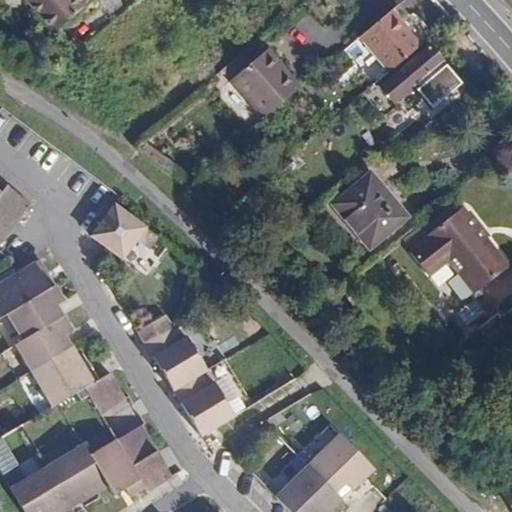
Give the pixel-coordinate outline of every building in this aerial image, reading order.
[(26,0),(53,30),(83,4),(81,2),(82,0),(26,0)] [(422,45),(392,10),(359,38),(388,74),(422,45)] [(428,46),(389,79),(401,94),(440,61),(428,46)] [(231,82),(262,121),(300,88),(268,51),(231,82)] [(370,176),(335,205),(370,249),(406,219),(370,176)] [(5,187),(0,192),(0,202),(19,216),(28,203),(5,187)] [(19,216),(0,202),(0,217),(11,227),(19,216)] [(120,260),(135,240),(144,228),(143,228),(114,205),(90,236),(120,260)] [(11,227),(0,217),(0,236),(3,238),(11,227)] [(397,261),(416,284),(456,333),(471,320),(462,309),(469,303),(466,299),(496,274),(466,238),(468,236),(454,220),(452,222),(447,217),(416,242),(417,244),(397,261)] [(144,228),(135,240),(145,247),(153,236),(144,228)] [(38,260),(0,283),(0,316),(5,314),(54,285),(38,260)] [(63,300),(54,285),(5,314),(12,325),(22,340),(62,316),(56,304),(63,300)] [(5,314),(0,316),(0,328),(2,331),(12,325),(5,314)] [(136,331),(172,390),(200,375),(205,370),(197,358),(185,338),(179,340),(164,315),(136,331)] [(70,332),(62,316),(22,340),(14,345),(22,358),(30,371),(71,346),(65,336),(70,332)] [(22,358),(14,345),(3,352),(11,365),(22,358)] [(93,383),(71,346),(30,371),(38,384),(51,407),(84,388),(93,383)] [(209,351),(197,358),(205,370),(216,364),(209,351)] [(38,384),(30,371),(20,378),(27,390),(38,384)] [(93,383),(84,388),(92,401),(118,386),(109,372),(93,383)] [(200,375),(172,390),(199,436),(232,416),(225,404),(213,384),(206,387),(200,375)] [(118,386),(92,401),(100,413),(125,398),(118,386)] [(225,404),(232,416),(244,409),(236,397),(225,404)] [(141,425),(115,441),(144,487),(147,491),(172,476),(141,425)] [(328,445),(338,435),(328,426),(319,435),(328,445)] [(96,437),(103,449),(115,441),(108,429),(96,437)] [(372,471),(338,435),(328,445),(306,467),(333,493),(343,484),(350,490),(372,471)] [(115,441),(103,449),(89,457),(107,486),(112,496),(124,490),(128,496),(144,487),(115,441)] [(107,486),(89,457),(81,445),(59,459),(46,467),(72,507),(107,486)] [(46,467),(59,459),(52,448),(40,456),(46,467)] [(295,476),(306,467),(296,456),(286,466),(295,476)] [(23,511),(63,511),(72,507),(46,467),(22,480),(9,489),(23,511)] [(329,511),(340,501),(333,493),(306,467),(295,476),(274,497),(288,511),(329,511)] [(9,489),(22,480),(16,470),(3,478),(9,489)]
